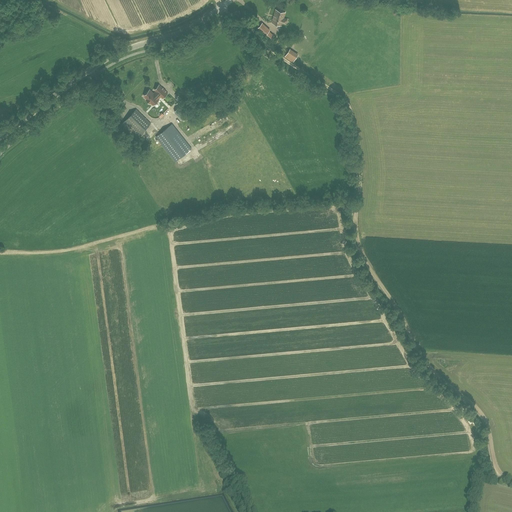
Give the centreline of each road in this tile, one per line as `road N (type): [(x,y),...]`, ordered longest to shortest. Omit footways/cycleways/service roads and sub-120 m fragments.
road 1 (track): [(223,6),(345,101),(360,173),(354,212),(365,263),(427,366),(480,413),(496,468),(511,478)]
road 2 (tertiary): [(0,138),(91,67),(193,27),(231,0)]
